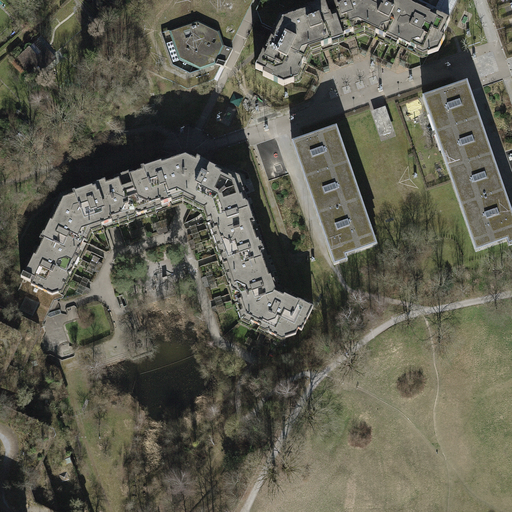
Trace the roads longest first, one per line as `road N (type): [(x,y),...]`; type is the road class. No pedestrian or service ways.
road 1 (unclassified): [(0,212),(472,51)]
road 2 (unclassified): [(472,51),(511,170)]
